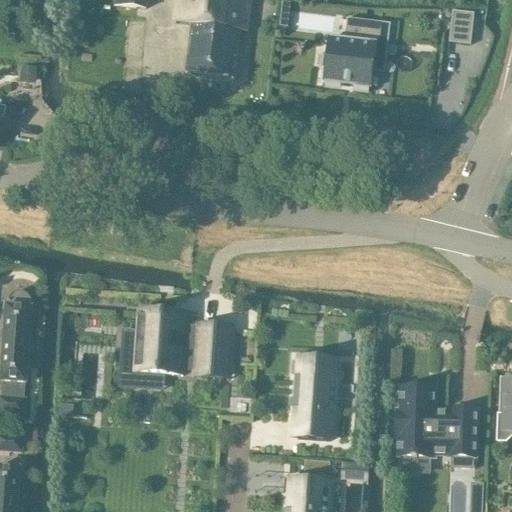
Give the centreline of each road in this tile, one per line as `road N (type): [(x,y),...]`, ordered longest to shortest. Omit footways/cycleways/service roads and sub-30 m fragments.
road 1 (unclassified): [(450,237),(0,177)]
road 2 (residential): [(450,237),(511,112)]
